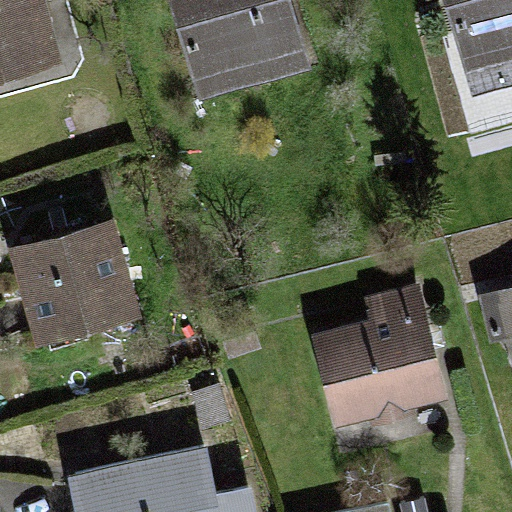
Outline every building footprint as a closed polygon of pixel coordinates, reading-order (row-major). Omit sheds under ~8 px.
[(33,0),(0,0),(0,88),(54,74),(33,0)] [(286,0),(175,0),(213,103),(311,67),(286,0)] [(511,0),(447,0),(473,81),(511,68),(511,0)] [(102,231),(15,258),(41,340),(127,314),(102,231)] [(371,335),(314,345),(326,420),(434,402),(417,299),(366,307),(371,335)] [(511,301),(500,304),(511,346),(511,345),(511,301)] [(247,511),(246,501),(211,504),(201,460),(67,492),(72,511),(247,511)]
